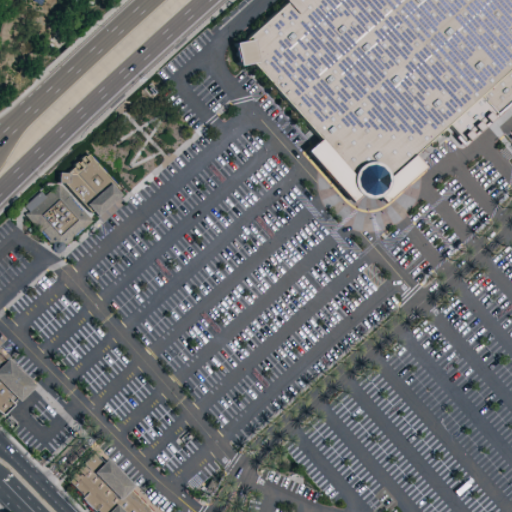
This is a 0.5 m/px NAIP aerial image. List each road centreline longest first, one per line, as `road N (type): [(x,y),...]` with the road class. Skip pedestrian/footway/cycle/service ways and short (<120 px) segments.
road 1 (residential): [(245,475),(277,428),(486,243),(511,208)]
road 2 (trunk): [(0,199),(211,0)]
road 3 (trunk): [(160,0),(0,151)]
